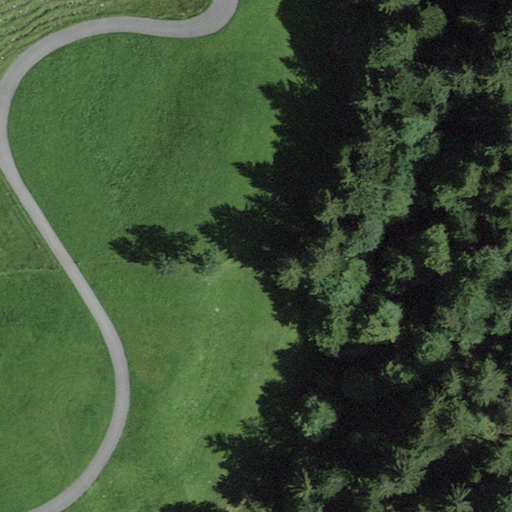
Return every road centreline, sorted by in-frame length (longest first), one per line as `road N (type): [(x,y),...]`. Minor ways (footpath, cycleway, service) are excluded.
road 1 (track): [(44,511),(80,491),(115,444),(127,370),(99,306),(0,140)]
road 2 (track): [(0,108),(22,61),(60,33),(105,21),(209,25),(233,0)]
